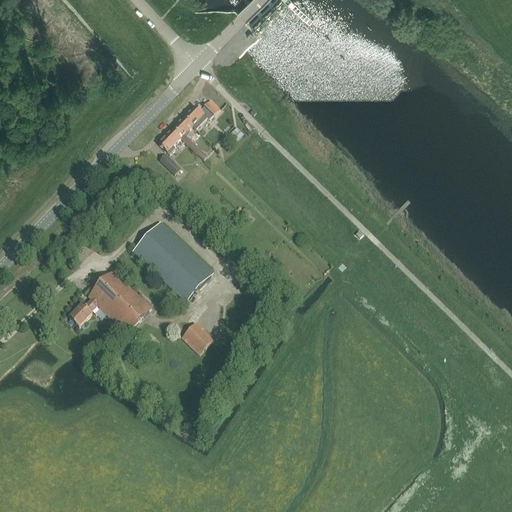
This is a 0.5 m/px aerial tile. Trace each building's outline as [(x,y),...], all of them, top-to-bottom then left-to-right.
[(278,10),(268,0),(259,0),(274,14),(278,17),(281,18),(283,19),(283,18),(283,16),(282,14),(282,13),(278,10)] [(268,21),(249,3),(247,2),(245,2),(244,3),(244,5),(245,7),(264,25),(268,28),(270,29),(272,29),(273,27),(271,24),(268,21)] [(185,120),(193,128),(196,132),(207,120),(209,122),(213,118),(214,118),(220,112),(210,102),(204,109),(201,113),(196,108),(185,120)] [(184,137),(193,128),(185,120),(173,132),(182,140),(181,140),(202,161),(204,163),(208,159),(206,157),(191,142),(190,143),(184,137)] [(231,133),(237,140),(245,133),(239,126),(231,133)] [(173,149),(181,140),(182,140),(173,132),(159,147),(170,157),(175,151),(173,149)] [(159,163),(174,177),(181,171),(166,156),(159,163)] [(185,304),(213,275),(160,225),(133,254),(185,304)] [(127,336),(152,311),(113,274),(89,299),(91,301),(84,308),(82,307),(69,321),(79,330),(92,316),(91,315),(97,308),(127,336)] [(196,325),(181,340),(199,357),(214,342),(196,325)]
